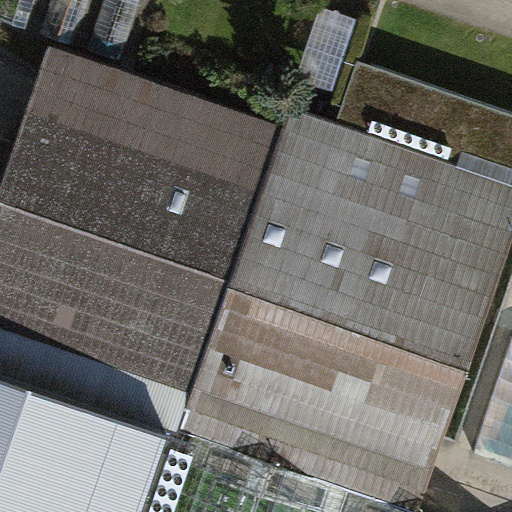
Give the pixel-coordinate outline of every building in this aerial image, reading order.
[(41,0),(2,0),(0,7),(0,20),(31,30),(41,0)] [(91,0),(48,0),(38,32),(76,45),(91,0)] [(141,0),(102,0),(86,49),(121,61),(141,0)] [(283,122),(50,41),(0,184),(0,369),(167,427),(178,431),(180,425),(195,431),(418,508),(511,238),(511,178),(290,102),(283,122)] [(511,464),(511,351),(477,452),(511,464)] [(0,369),(0,511),(136,511),(167,427),(0,369)] [(429,511),(418,508),(195,431),(165,511),(429,511)]
